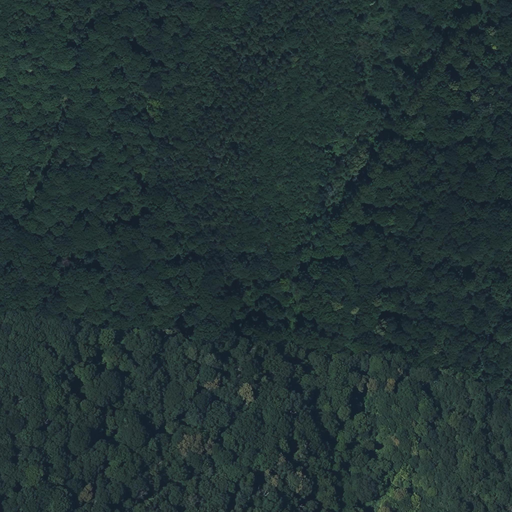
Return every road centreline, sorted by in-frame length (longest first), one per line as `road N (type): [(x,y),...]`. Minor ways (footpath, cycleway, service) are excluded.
road 1 (track): [(207,511),(281,411),(305,259),(472,0)]
road 2 (track): [(309,254),(0,229)]
